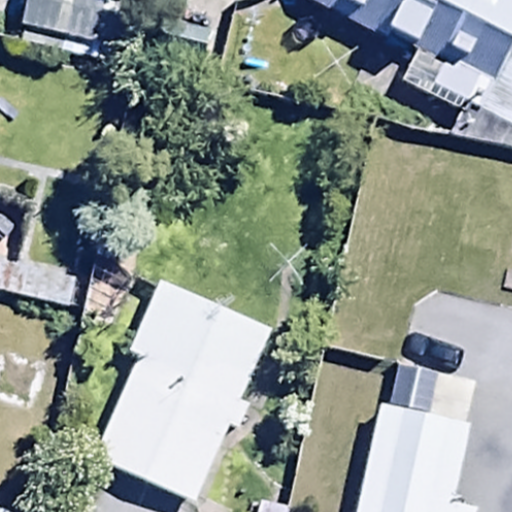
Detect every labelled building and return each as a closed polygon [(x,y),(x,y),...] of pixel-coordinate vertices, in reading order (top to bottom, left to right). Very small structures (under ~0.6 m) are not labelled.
[(84,53),(96,0),(19,0),(11,38),(84,53)] [(472,147),(511,152),(511,150),(511,32),(510,32),(511,27),(511,0),(295,0),(294,4),(373,38),(377,28),(413,44),(396,84),(455,109),(443,135),(472,147)] [(511,152),(472,147),(428,380),(511,395),(511,152)] [(0,261),(0,295),(66,312),(74,279),(0,261)] [(233,402),(266,329),(149,278),(117,351),(128,356),(83,456),(193,505),(227,429),(236,433),(247,408),(233,402)] [(462,425),(370,406),(347,511),(465,511),(466,506),(446,502),(462,425)]
